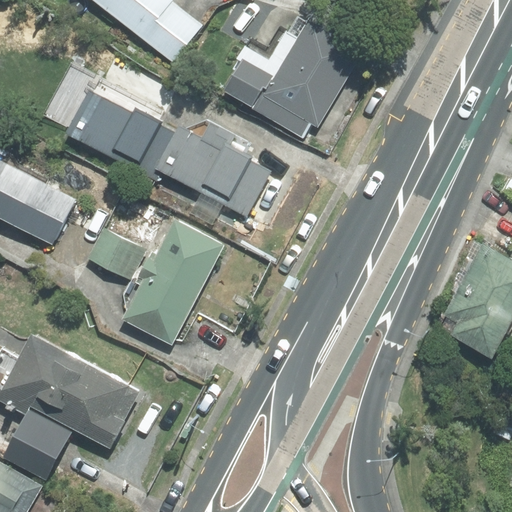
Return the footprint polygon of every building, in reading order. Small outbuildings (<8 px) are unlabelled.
[(86,0),(114,23),(119,18),(139,34),(134,40),(149,53),(154,47),(173,63),(205,25),(176,2),(177,0),(86,0)] [(367,45),(311,16),(281,76),(245,57),(226,94),(310,137),(317,124),(324,128),(367,45)] [(142,97),(104,77),(72,135),(156,181),(162,170),(184,129),(138,105),(142,97)] [(208,136),(187,124),(184,129),(162,170),(249,216),(274,171),(232,148),(240,134),(216,121),(208,136)] [(0,150),(0,213),(57,245),(84,197),(0,150)] [(175,344),(229,243),(178,216),(124,317),(175,344)] [(154,246),(108,222),(91,254),(138,278),(154,246)] [(499,356),(511,329),(511,254),(484,240),(440,326),(499,356)] [(0,349),(13,356),(0,381),(0,387),(38,407),(81,429),(116,448),(148,387),(41,332),(34,346),(3,330),(0,336),(0,349)] [(81,429),(38,407),(17,449),(59,471),(81,429)] [(32,511),(48,483),(0,456),(0,511),(32,511)]
